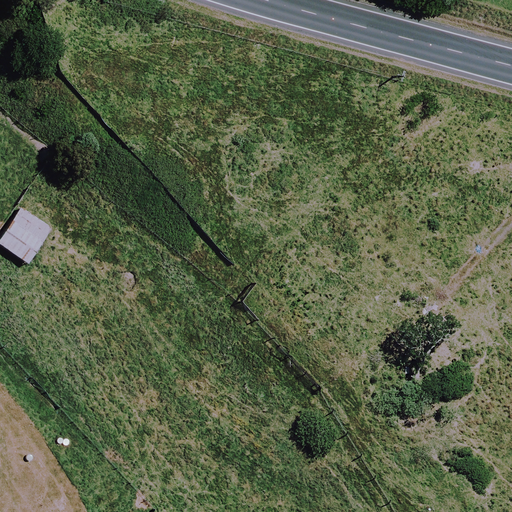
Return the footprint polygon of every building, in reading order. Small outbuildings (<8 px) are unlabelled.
[(364,270),(351,281),(355,285),(346,293),(355,304),(364,296),(375,308),(387,297),(408,321),(432,300),(421,288),(436,275),(399,233),(385,199),(340,219),(360,266),(364,270)] [(49,229),(19,210),(0,238),(0,248),(25,265),(49,229)] [(394,366),(373,344),(340,376),(361,398),(394,366)] [(499,380),(466,353),(430,397),(478,436),(493,417),(511,432),(511,408),(490,391),(499,380)] [(511,452),(496,475),(511,486),(511,452)]
